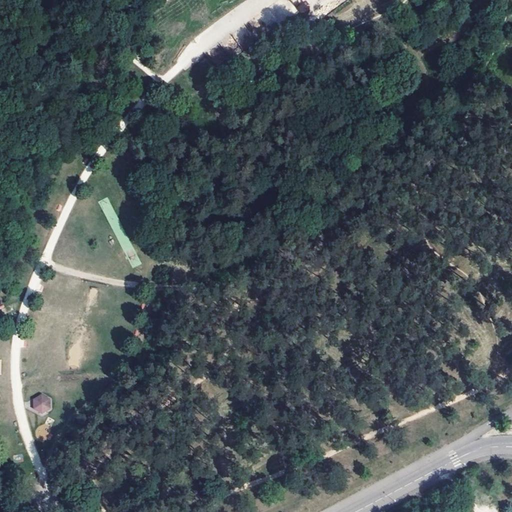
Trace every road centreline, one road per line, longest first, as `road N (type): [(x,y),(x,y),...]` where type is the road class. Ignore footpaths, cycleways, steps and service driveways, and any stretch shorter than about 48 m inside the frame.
road 1 (track): [(59,511),(17,397),(19,331),(91,165),(163,81)]
road 2 (tertiary): [(355,511),(471,451),(511,444)]
road 3 (track): [(194,286),(133,284),(42,263)]
